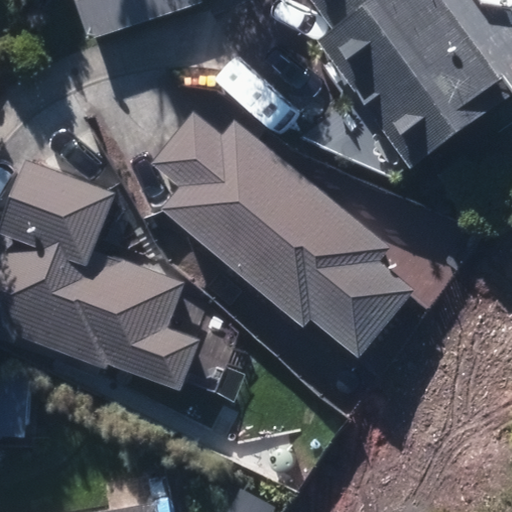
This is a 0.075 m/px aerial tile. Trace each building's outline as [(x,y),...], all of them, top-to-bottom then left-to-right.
[(83,0),(97,47),(218,9),(215,0),(83,0)] [(319,53),(412,179),(495,117),(491,114),(511,98),(511,61),(501,46),(474,65),(426,0),(304,0),(335,40),(319,53)] [(179,192),(162,212),(283,315),(300,294),(345,332),(391,278),(369,259),(382,244),(239,123),(224,141),(194,115),(150,168),(179,192)] [(19,159),(0,214),(0,332),(152,385),(189,284),(99,253),(119,194),(19,159)] [(491,227),(511,194),(511,177),(494,166),(483,183),(462,169),(447,190),(461,199),(457,205),(491,227)]
